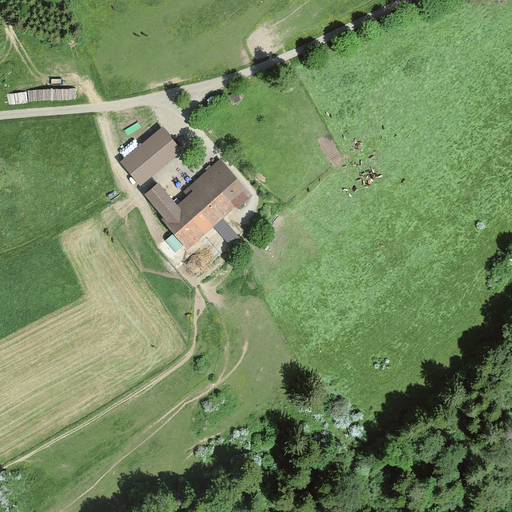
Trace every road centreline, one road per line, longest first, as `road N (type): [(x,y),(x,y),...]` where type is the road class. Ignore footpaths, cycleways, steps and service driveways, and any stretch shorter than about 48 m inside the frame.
road 1 (residential): [(410,0),(284,60),(209,85),(139,102),(0,113)]
road 2 (track): [(94,107),(74,79),(0,16)]
